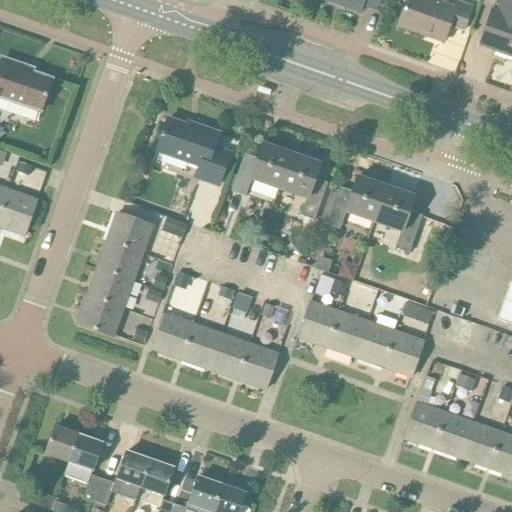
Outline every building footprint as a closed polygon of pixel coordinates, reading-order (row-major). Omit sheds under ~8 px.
[(362,6),(376,11),(380,0),(322,0),(360,13),(362,6)] [(463,32),(470,13),(472,7),(457,1),(454,9),(429,0),(407,0),(404,8),(398,27),(399,27),(400,24),(430,34),(429,38),(443,43),(449,27),(463,32)] [(492,10),(485,28),(479,47),(511,58),(511,0),(500,0),(496,11),(492,10)] [(0,98),(40,112),(45,98),(46,98),(47,95),(46,94),(51,80),(23,70),(24,67),(2,59),(0,65),(0,98)] [(62,89),(59,98),(65,100),(68,91),(62,89)] [(160,137),(161,138),(156,152),(199,167),(195,178),(218,186),(229,154),(213,148),(218,134),(196,126),(195,129),(167,120),(162,134),(160,137)] [(244,155),(235,182),(231,194),(246,199),(251,183),(278,192),(291,154),(263,145),(254,168),(243,164),(246,155),(244,155)] [(291,154),(278,192),(305,201),(300,218),(314,222),(318,211),(327,184),(326,183),(323,192),(311,188),(319,164),(291,154)] [(31,167),(20,164),(17,172),(28,176),(27,179),(41,184),(44,174),(30,170),(31,167)] [(339,188),(332,206),(325,226),(340,231),(345,216),(372,225),(385,187),(357,177),(355,184),(343,180),(340,188),(339,188)] [(385,187),(372,225),(401,235),(395,250),(409,255),(422,216),(420,216),(417,225),(406,220),(414,197),(385,187)] [(0,188),(0,214),(8,191),(0,188)] [(8,191),(0,214),(0,223),(9,226),(9,232),(23,237),(24,237),(36,201),(8,191)] [(115,232),(110,243),(144,255),(154,228),(135,221),(116,214),(111,230),(115,232)] [(182,238),(186,227),(168,221),(164,232),(182,238)] [(105,260),(101,271),(100,271),(133,283),(144,255),(110,243),(106,242),(101,257),(105,260)] [(342,262),(337,277),(353,282),(358,267),(342,262)] [(123,310),(133,283),(100,271),(101,271),(97,269),(91,285),(95,287),(91,298),(87,297),(87,298),(123,310)] [(177,273),(172,287),(185,291),(190,277),(177,273)] [(156,275),(152,289),(162,292),(166,279),(156,275)] [(334,281),(329,293),(343,298),(347,285),(334,281)] [(220,287),(217,296),(230,301),(234,292),(220,287)] [(148,289),(144,300),(158,305),(162,294),(148,289)] [(238,294),(232,310),(233,310),(245,314),(246,315),(251,299),(238,294)] [(123,310),(87,298),(81,312),(85,315),(81,326),(77,324),(77,325),(113,338),(119,319),(123,310)] [(316,340),(328,344),(339,313),(310,303),(298,339),(299,340),(299,339),(313,344),(316,340)] [(264,305),(260,317),(270,320),(274,308),(264,305)] [(339,353),(354,359),(367,323),(339,313),(328,344),(340,348),(339,353)] [(171,352),(183,356),(194,327),(164,317),(159,333),(152,352),(153,352),(167,356),(171,352)] [(372,359),(383,363),(394,333),(367,323),(354,359),(369,364),(372,359)] [(209,371),(222,336),(194,327),(183,356),(194,360),(194,366),(209,371)] [(136,329),(132,341),(142,345),(147,333),(136,329)] [(423,343),(394,333),(383,363),(395,368),(395,373),(409,378),(410,379),(423,343)] [(226,372),(239,376),(250,346),(222,336),(209,371),(223,376),(226,372)] [(250,346),(239,376),(250,380),(250,385),(264,390),(264,391),(265,391),(277,355),(250,346)] [(459,376),(455,388),(470,393),(474,381),(459,376)] [(426,378),(422,390),(430,393),(434,381),(426,378)] [(511,390),(501,387),(497,400),(509,404),(511,396),(511,390)] [(422,441),(435,445),(445,414),(417,404),(404,440),(405,441),(405,440),(419,445),(422,441)] [(445,414),(435,445),(446,449),(446,454),(461,460),(473,424),(445,414)] [(478,460),(490,465),(501,434),(473,424),(461,460),(475,465),(478,460)] [(68,463),(78,436),(54,428),(44,455),(68,463)] [(501,474),(511,477),(511,437),(501,434),(490,465),(502,469),(501,474)] [(101,444),(78,436),(68,463),(92,472),(101,444)] [(102,480),(94,503),(93,508),(103,511),(105,507),(106,507),(111,492),(136,501),(140,489),(149,461),(126,453),(114,484),(102,480)] [(158,511),(171,511),(174,505),(162,500),(173,469),(149,461),(140,489),(151,493),(147,504),(160,509),(158,511)] [(83,499),(94,503),(102,480),(91,476),(83,499)] [(186,509),(174,505),(171,511),(211,511),(221,486),(197,478),(186,509)] [(238,511),(245,494),(221,486),(211,511),(238,511)] [(33,491),(28,503),(51,511),(55,499),(33,491)]
